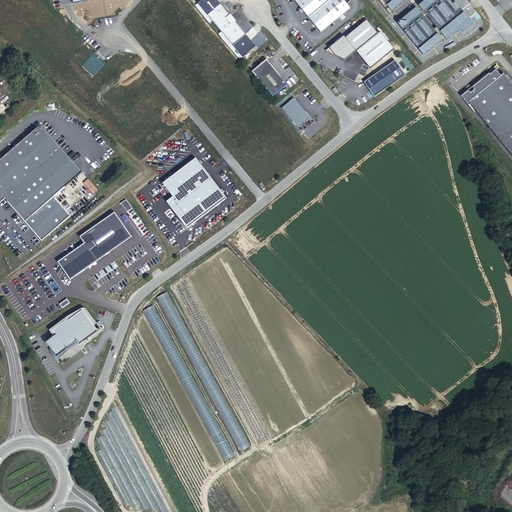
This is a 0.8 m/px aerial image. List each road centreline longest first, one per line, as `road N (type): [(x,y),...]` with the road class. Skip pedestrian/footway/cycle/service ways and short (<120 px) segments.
road 1 (unclassified): [(76,438),(135,301),(263,200)]
road 2 (unclassified): [(263,200),(145,53),(107,36)]
road 3 (unclassified): [(355,122),(503,28)]
road 4 (unclassified): [(355,122),(255,8)]
road 5 (unclassified): [(263,200),(355,122)]
